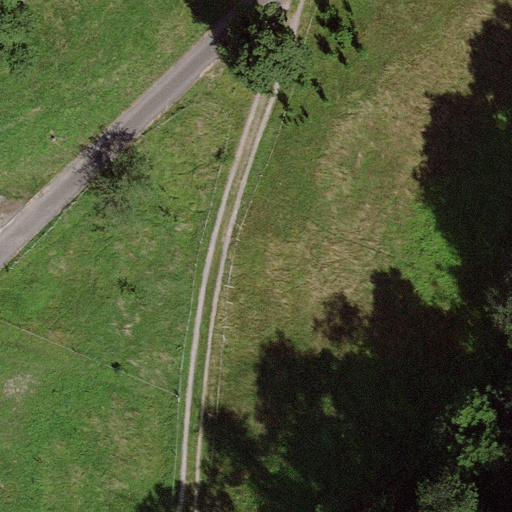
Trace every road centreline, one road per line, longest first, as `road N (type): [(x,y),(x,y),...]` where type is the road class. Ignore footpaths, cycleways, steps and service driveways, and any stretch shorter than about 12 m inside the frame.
road 1 (track): [(183,511),(236,175),(294,0)]
road 2 (track): [(0,251),(263,0)]
